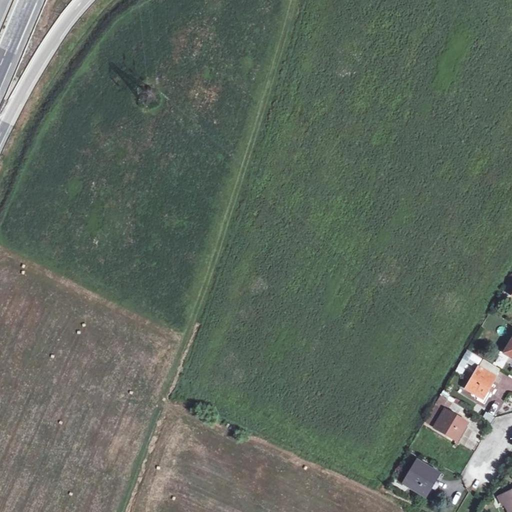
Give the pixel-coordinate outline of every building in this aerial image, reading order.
[(511,339),(503,354),(511,359),(511,339)] [(469,358),(480,364),(483,360),(468,350),(463,358),(467,361),(469,358)] [(483,360),(480,364),(465,389),(482,400),(500,370),(483,360)] [(451,402),(439,395),(426,416),(437,423),(434,428),(456,442),(467,423),(446,410),(451,402)] [(435,475),(415,462),(402,483),(423,496),(435,475)] [(504,511),(511,511),(511,489),(494,497),(498,505),(501,505),(504,511)]
